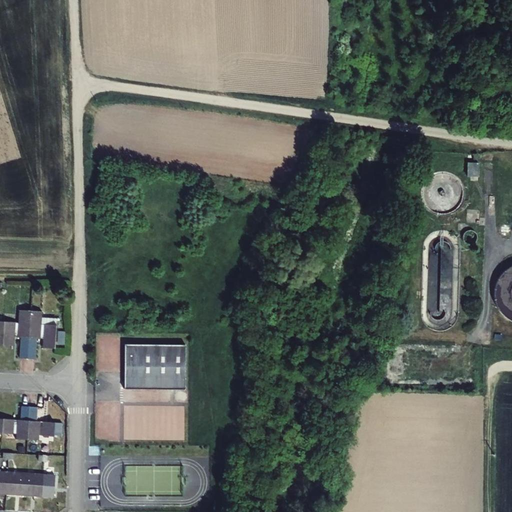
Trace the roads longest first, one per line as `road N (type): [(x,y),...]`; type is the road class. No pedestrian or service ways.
road 1 (unclassified): [(77,79),(77,383)]
road 2 (unclassified): [(77,383),(76,511)]
